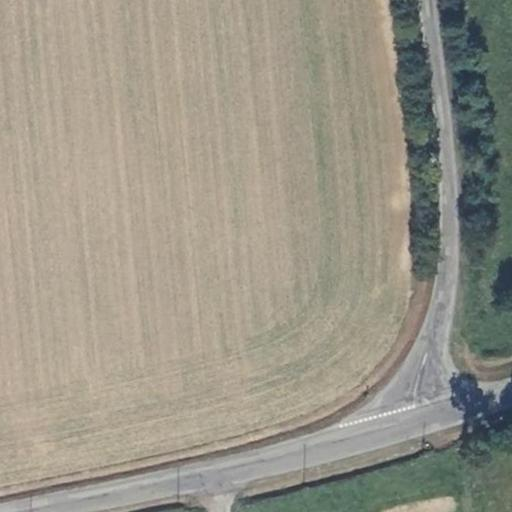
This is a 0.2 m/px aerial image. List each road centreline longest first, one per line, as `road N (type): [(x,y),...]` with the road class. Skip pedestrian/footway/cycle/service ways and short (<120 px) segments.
road 1 (unclassified): [(426,0),(447,271),(408,424)]
road 2 (tertiary): [(408,424),(3,511)]
